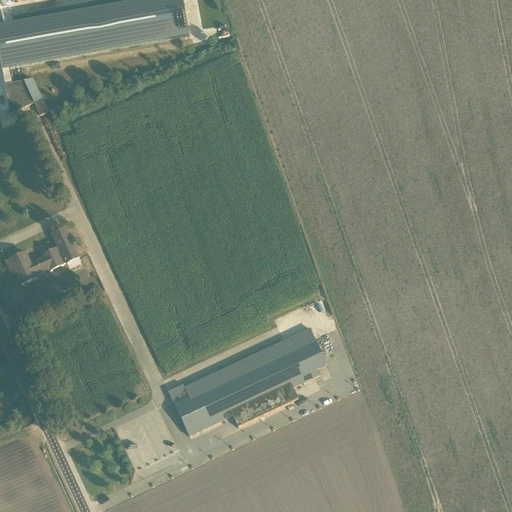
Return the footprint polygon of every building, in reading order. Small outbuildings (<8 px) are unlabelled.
[(0,56),(2,67),(1,67),(5,86),(13,84),(11,79),(9,66),(189,34),(182,0),(130,0),(105,5),(2,23),(0,12),(0,56)] [(32,76),(11,79),(13,84),(5,86),(10,115),(35,104),(40,117),(48,113),(32,76)] [(64,228),(51,235),(66,265),(79,258),(64,228)] [(51,273),(64,267),(56,250),(43,256),(45,259),(30,265),(26,254),(6,263),(10,271),(14,270),(21,286),(37,279),(35,276),(50,269),(51,273)] [(326,366),(310,331),(185,389),(184,386),(169,393),(190,438),(233,418),(238,428),(298,400),(293,390),(321,377),(317,370),(326,366)]
